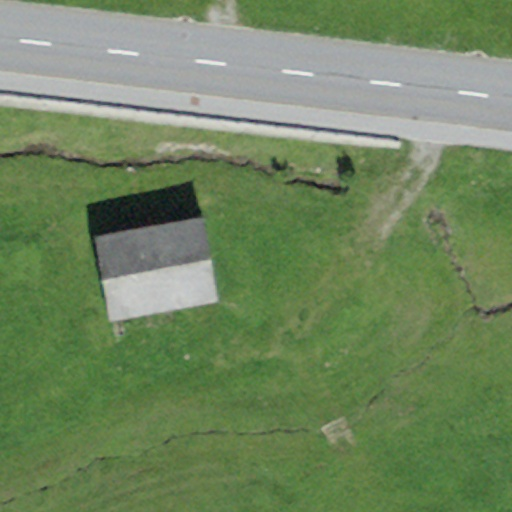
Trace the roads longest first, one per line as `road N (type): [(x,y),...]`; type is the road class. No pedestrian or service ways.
road 1 (unknown): [(429,90),(404,200),(351,273),(203,384),(0,485)]
road 2 (primary): [(0,38),(511,100)]
